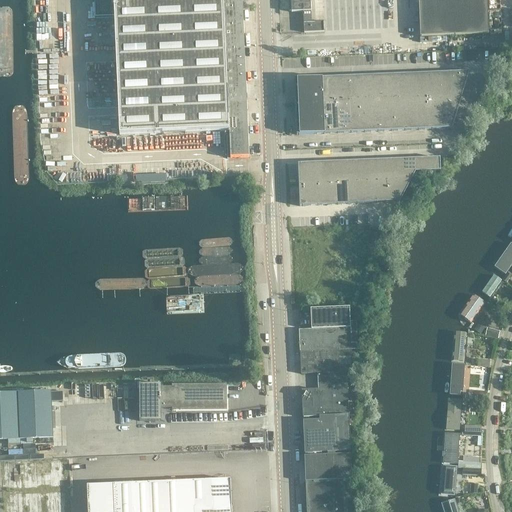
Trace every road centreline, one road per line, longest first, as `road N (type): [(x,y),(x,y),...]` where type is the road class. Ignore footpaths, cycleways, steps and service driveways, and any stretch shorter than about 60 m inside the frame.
road 1 (unclassified): [(287,511),(265,0)]
road 2 (residential): [(495,511),(489,456),(497,374),(511,327)]
